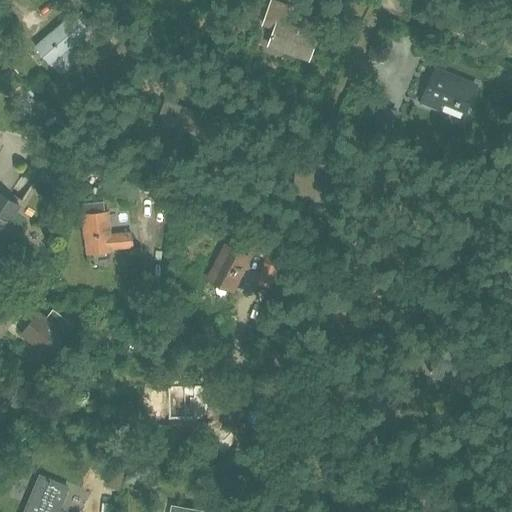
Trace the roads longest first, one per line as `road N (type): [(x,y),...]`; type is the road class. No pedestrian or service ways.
road 1 (track): [(341,511),(349,398),(156,352),(158,280),(141,252)]
road 2 (track): [(372,0),(314,129)]
